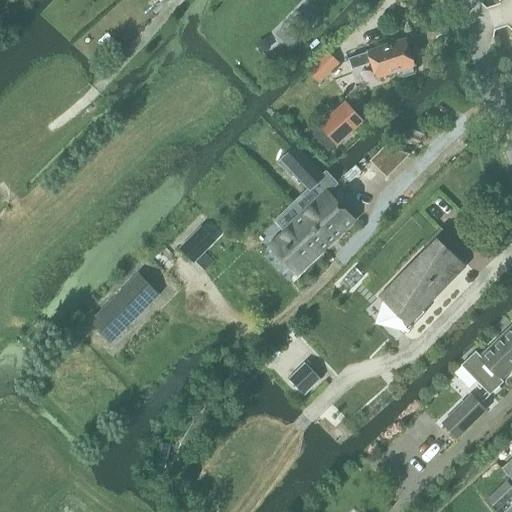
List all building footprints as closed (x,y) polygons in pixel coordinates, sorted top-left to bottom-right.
[(283,28),(294,39),(309,24),(297,13),(283,28)] [(406,39),(349,59),(352,68),(371,62),(377,79),(399,71),(400,76),(404,78),(414,74),(416,71),(414,66),(415,65),(406,39)] [(345,104),(313,132),(329,150),(361,122),(345,104)] [(356,166),(344,176),(350,182),(361,172),(356,166)] [(327,191),(276,239),(284,247),(283,249),(286,252),(287,251),(304,268),(355,220),(327,191)] [(451,238),(441,228),(423,246),(426,249),(380,296),(400,315),(395,324),(394,323),(393,324),(404,335),(426,312),(423,309),(465,267),(446,247),(451,238)] [(213,263),(202,252),(213,240),(202,229),(182,249),(193,260),(205,272),(213,263)] [(355,267),(343,280),(351,289),(364,276),(355,267)] [(138,274),(97,315),(118,336),(159,295),(138,274)] [(511,326),(481,356),(476,350),(461,365),(490,395),(504,382),(501,379),(511,368),(511,326)] [(272,346),(262,356),(269,363),(279,353),(272,346)] [(321,379),(305,362),(288,379),(304,396),(321,379)] [(443,423),(457,438),(486,410),(472,395),(443,423)] [(159,442),(155,461),(166,464),(171,444),(159,442)] [(511,459),(502,469),(511,479),(511,459)] [(486,500),(497,511),(511,511),(511,485),(508,480),(486,500)]
